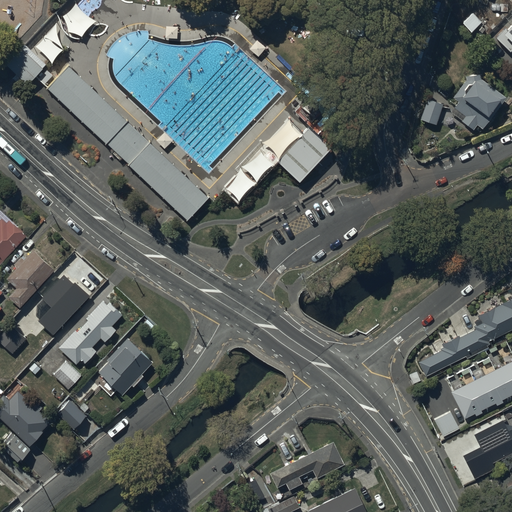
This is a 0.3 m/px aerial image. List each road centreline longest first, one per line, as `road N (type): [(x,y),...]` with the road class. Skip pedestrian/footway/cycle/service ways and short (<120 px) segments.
road 1 (secondary): [(0,129),(87,209),(240,308)]
road 2 (unclassified): [(240,308),(219,324),(174,389),(31,511)]
road 3 (unclassified): [(511,242),(334,374)]
road 4 (unclassified): [(334,374),(161,511)]
road 5 (residential): [(401,189),(291,254),(240,308)]
road 6 (residential): [(425,0),(384,126),(401,189)]
road 7 (secondary): [(334,374),(404,451),(439,511)]
road 8 (residential): [(511,141),(401,189)]
